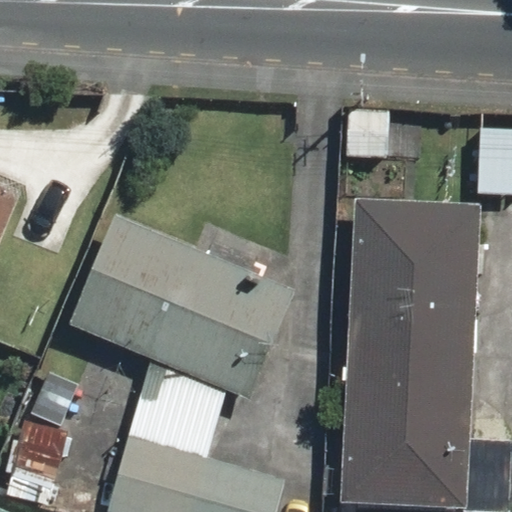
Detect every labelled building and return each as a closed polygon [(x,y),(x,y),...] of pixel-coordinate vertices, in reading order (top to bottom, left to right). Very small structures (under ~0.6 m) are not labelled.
[(354,105),(351,151),(422,156),(423,139),(392,137),(393,108),(354,105)] [(511,111),(486,111),(482,198),(511,199),(511,111)] [(0,244),(25,186),(0,175),(0,244)] [(487,205),(361,198),(346,504),(472,510),(487,205)] [(301,287),(115,214),(71,325),(257,398),(301,287)] [(89,378),(57,364),(37,411),(69,424),(89,378)] [(199,511),(216,458),(138,436),(116,511),(199,511)]
